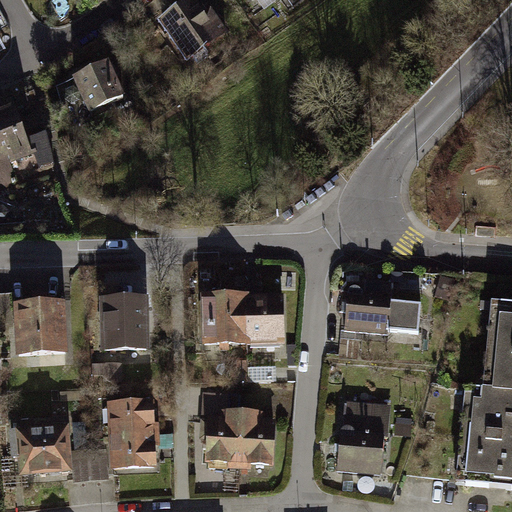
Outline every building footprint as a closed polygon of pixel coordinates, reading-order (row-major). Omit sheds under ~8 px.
[(202,0),(161,24),(185,66),(226,40),(202,0)] [(111,64),(75,80),(90,121),(128,102),(111,64)] [(16,109),(0,114),(0,178),(40,165),(16,109)] [(398,295),(353,291),(349,335),(434,341),(435,308),(398,306),(398,295)] [(291,296),(212,296),(214,349),(292,348),(291,296)] [(159,302),(109,302),(108,355),(159,355),(159,302)] [(511,306),(508,306),(499,400),(511,401),(511,306)] [(77,308),(24,309),(24,361),(78,360),(77,308)] [(511,493),(511,402),(484,399),(476,489),(511,493)] [(164,404),(113,405),(116,478),(168,476),(164,404)] [(398,409),(352,406),(347,475),(394,479),(398,409)] [(286,417),(224,414),(222,469),(283,472),(286,417)] [(81,431),(27,434),(31,480),(85,477),(81,431)]
